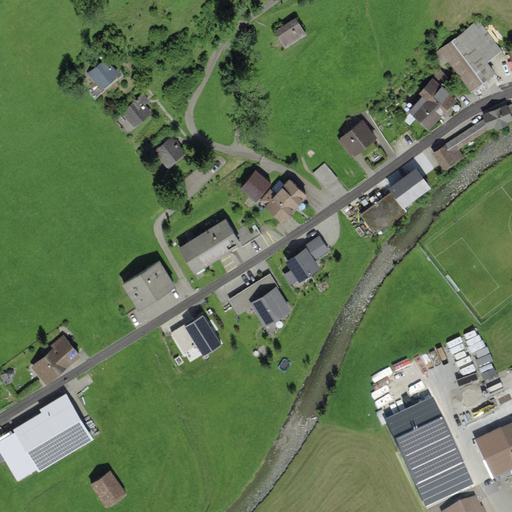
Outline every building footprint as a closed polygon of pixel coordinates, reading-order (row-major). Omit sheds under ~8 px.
[(295,19),(276,32),(287,47),(305,35),(295,19)] [(440,48),(474,90),(495,73),(488,64),(504,51),(478,19),(440,48)] [(94,99),(123,75),(106,57),(80,82),(94,99)] [(414,108),(435,127),(460,99),(440,80),(414,108)] [(153,113),(137,98),(116,122),(128,134),(153,113)] [(511,110),(509,104),(483,115),(485,120),(489,129),(511,120),(511,110)] [(365,119),(338,139),(351,158),(379,138),(365,119)] [(489,129),(485,120),(434,154),(443,171),(463,159),(459,150),(489,129)] [(167,169),(186,153),(172,137),(154,153),(167,169)] [(337,179),(324,164),(313,173),(326,188),(337,179)] [(418,165),(391,184),(407,206),(434,187),(418,165)] [(256,168),(240,185),(256,200),(272,183),(256,168)] [(261,201),(283,224),(310,198),(289,175),(261,201)] [(410,212),(395,191),(361,215),(376,235),(410,212)] [(231,216),(179,248),(195,274),(247,242),(231,216)] [(318,235),(286,260),(299,282),(323,268),(317,260),(329,251),(318,235)] [(164,259),(123,284),(138,310),(180,286),(164,259)] [(270,274),(229,301),(237,314),(253,304),(267,327),(294,309),(270,274)] [(204,312),(170,332),(189,363),(225,344),(204,312)] [(31,368),(44,385),(83,354),(70,338),(31,368)] [(68,398),(0,440),(0,452),(18,481),(91,435),(68,398)] [(471,488),(431,404),(386,425),(426,510),(471,488)] [(511,422),(479,438),(495,473),(511,465),(511,422)] [(115,471),(92,484),(107,509),(129,496),(115,471)] [(485,511),(479,497),(446,511),(485,511)]
